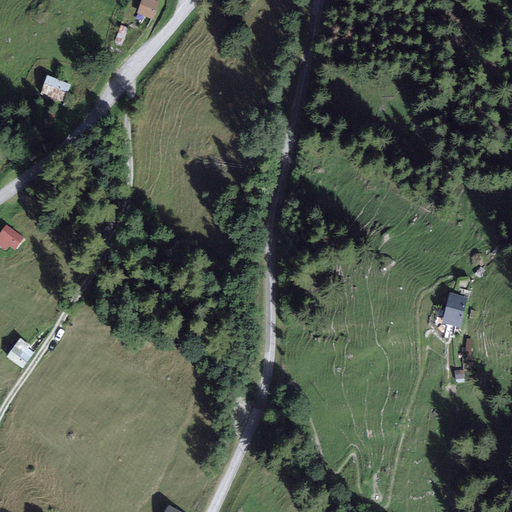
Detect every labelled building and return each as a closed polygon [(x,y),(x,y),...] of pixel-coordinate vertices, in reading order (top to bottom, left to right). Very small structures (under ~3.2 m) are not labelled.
[(160,4),(149,0),(143,0),(138,16),(153,22),(160,4)] [(69,87),(48,79),(41,97),(62,106),(69,87)] [(24,239),(7,227),(0,237),(0,245),(14,255),(24,239)] [(467,298),(450,295),(444,324),(461,328),(467,298)] [(22,339),(7,359),(20,370),(36,350),(22,339)] [(468,372),(454,372),(455,383),(468,383),(468,372)]
